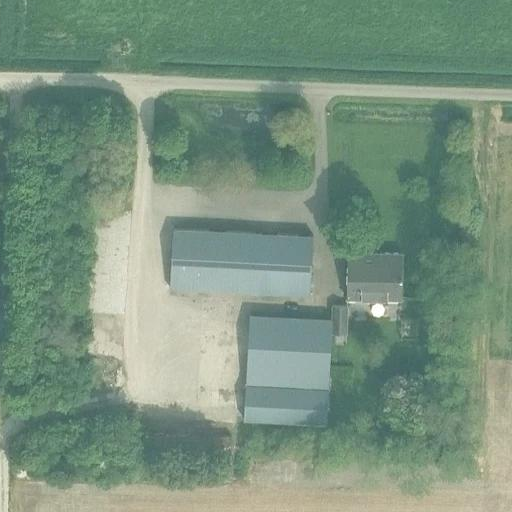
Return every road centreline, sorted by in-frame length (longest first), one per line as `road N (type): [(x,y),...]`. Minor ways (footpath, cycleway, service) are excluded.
road 1 (unclassified): [(511,96),(0,79)]
road 2 (track): [(0,460),(13,426),(131,393)]
